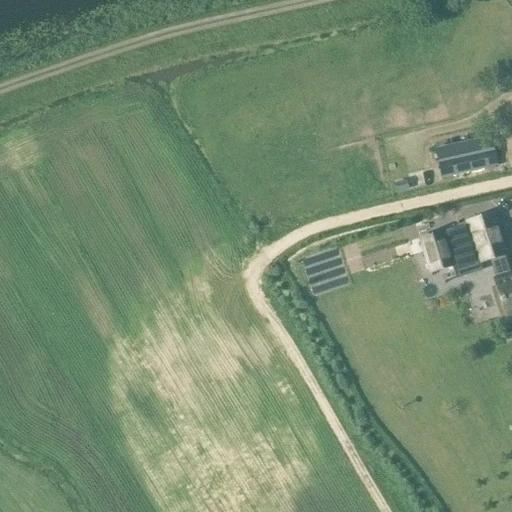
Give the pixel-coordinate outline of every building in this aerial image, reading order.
[(489,136),(435,147),(438,165),(441,178),(496,167),(489,136)] [(406,189),(404,180),(394,182),(397,192),(406,189)] [(493,213),(466,221),(467,225),(479,263),(480,263),(490,260),(503,256),(506,255),(493,213)] [(427,236),(419,238),(430,273),(452,266),(456,279),(482,270),(480,263),(479,263),(467,225),(442,232),(442,231),(429,235),(429,234),(426,235),(427,236)] [(503,256),(490,260),(496,279),(493,280),(495,287),(490,288),(500,317),(504,316),(507,324),(511,321),(511,273),(509,275),(503,256)]
